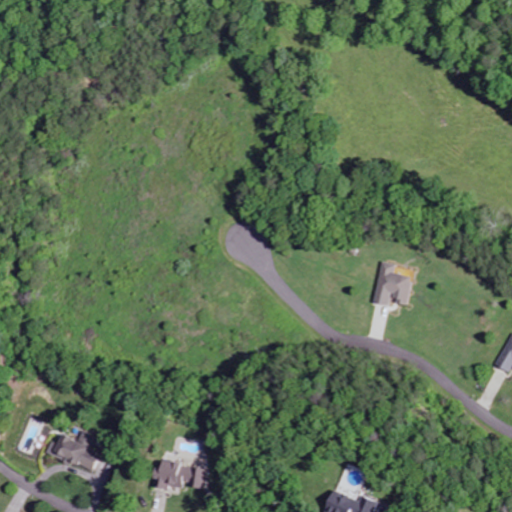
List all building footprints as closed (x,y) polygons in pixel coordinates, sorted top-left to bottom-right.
[(377,304),(391,307),(392,302),(409,304),(413,277),(397,274),(399,265),(384,262),(377,304)] [(511,341),(498,366),(511,374),(511,341)] [(64,435),(60,444),(54,442),(49,454),(95,473),(103,455),(92,450),(98,437),(85,432),(81,442),(64,435)] [(208,489),(210,469),(164,463),(163,471),(159,471),(157,489),(170,490),(171,487),(185,489),(185,486),(208,489)] [(368,511),(371,506),(355,499),(353,504),(327,493),(318,511),(368,511)]
